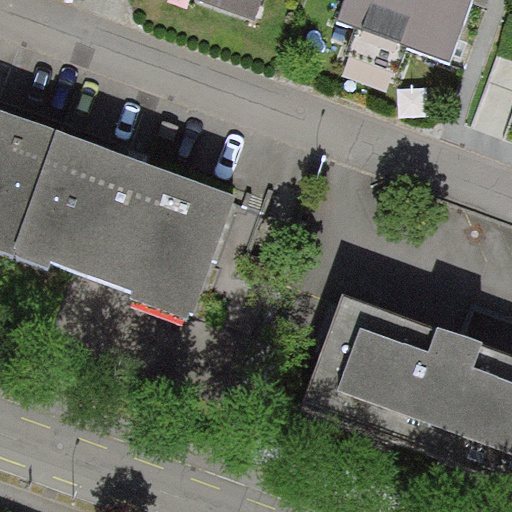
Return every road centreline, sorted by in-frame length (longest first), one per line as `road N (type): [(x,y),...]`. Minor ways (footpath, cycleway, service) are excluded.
road 1 (residential): [(511,197),(0,4)]
road 2 (residential): [(0,440),(205,511)]
